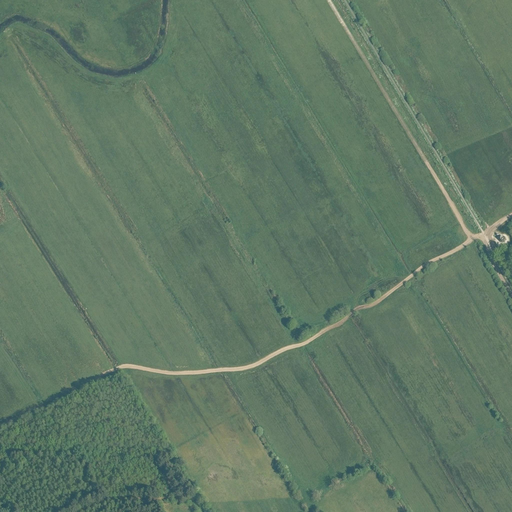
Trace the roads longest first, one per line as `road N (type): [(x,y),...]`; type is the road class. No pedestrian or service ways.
road 1 (track): [(483,233),(306,343),(249,367),(168,373),(121,366),(0,425)]
road 2 (track): [(472,240),(327,0)]
